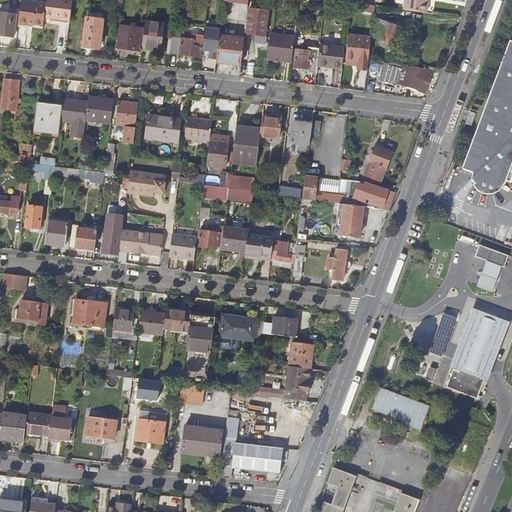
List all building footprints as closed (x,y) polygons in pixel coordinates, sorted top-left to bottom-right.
[(45,16),(46,3),(21,0),(18,23),(29,24),(29,22),(33,22),(33,24),(43,25),(45,16)] [(72,1),(67,0),(46,0),(46,3),(45,16),(70,19),(72,1)] [(427,0),(404,0),(404,10),(426,13),(427,0)] [(246,19),(245,34),(265,36),(268,8),(264,8),(264,11),(253,9),(249,9),(248,19),(246,19)] [(16,15),(0,12),(0,35),(13,37),(16,15)] [(373,17),(371,36),(383,40),(389,23),(373,17)] [(83,46),(99,48),(103,19),(86,18),(83,46)] [(164,24),(145,22),(144,29),(142,48),(161,50),(164,24)] [(383,40),(393,44),(399,27),(389,23),(383,40)] [(142,48),(144,29),(119,26),(116,48),(141,51),(142,48)] [(193,40),(169,37),(167,53),(200,57),(204,29),(194,28),(193,40)] [(292,62),(295,37),(270,34),(267,58),(292,62)] [(367,68),(368,60),(371,38),(348,35),(345,60),(358,61),(358,67),(367,68)] [(223,36),(219,36),(216,62),(241,65),(244,39),(223,36)] [(391,49),(393,44),(383,40),(381,45),(391,49)] [(472,188),(477,190),(476,192),(481,195),(487,196),(493,195),(497,193),(501,189),(503,186),(511,163),(511,43),(508,43),(494,83),(468,151),(461,170),(471,174),(470,176),(470,180),(470,183),(472,187),(472,188)] [(319,44),(318,60),(317,66),(342,69),(343,59),(343,56),(344,47),(319,44)] [(317,66),(318,60),(308,59),(309,51),(300,50),(300,58),(295,58),(294,68),(308,69),(308,72),(316,73),(317,66)] [(377,62),(368,60),(367,68),(364,91),(384,94),(385,84),(375,83),(377,62)] [(426,90),(433,72),(425,71),(383,64),(379,80),(404,86),(405,85),(416,88),(416,90),(423,92),(426,90)] [(4,80),(1,109),(16,111),(17,103),(19,103),(20,100),(17,99),(19,81),(4,80)] [(88,99),(87,102),(85,118),(99,120),(97,133),(109,135),(113,102),(88,99)] [(85,118),(87,102),(63,100),(61,109),(60,121),(73,122),(72,136),(83,137),(85,123),(85,118)] [(115,125),(124,126),(122,141),(133,143),(138,103),(118,101),(115,125)] [(58,134),(60,121),(61,109),(37,106),(34,131),(58,134)] [(475,115),(469,113),(464,125),(470,128),(475,115)] [(180,120),(148,116),(145,138),(178,141),(180,120)] [(261,129),(258,146),(273,148),(274,138),(279,138),(281,118),(262,116),(261,129)] [(212,120),(186,117),(184,138),(209,142),(210,135),(212,120)] [(312,124),(311,134),(319,135),(321,122),(313,120),(312,124)] [(311,134),(312,124),(293,122),(291,143),(309,145),(311,134)] [(256,161),(258,146),(261,129),(236,126),(231,163),(256,166),(256,161)] [(209,142),(206,165),(224,167),(228,138),(210,135),(209,142)] [(377,142),(364,175),(381,181),(392,152),(383,148),(384,145),(377,142)] [(108,144),(104,168),(113,169),(115,153),(113,153),(114,145),(108,144)] [(340,178),(349,180),(351,160),(342,159),(340,178)] [(179,178),(181,163),(174,162),(173,177),(179,178)] [(54,166),(30,163),(29,171),(53,174),(54,166)] [(79,169),(54,166),(53,174),(78,177),(79,169)] [(88,170),(79,169),(78,177),(87,179),(88,170)] [(154,179),(155,174),(129,171),(129,176),(154,179)] [(221,171),(219,181),(219,187),(228,188),(230,172),(221,171)] [(127,189),(127,193),(153,196),(153,192),(163,193),(166,175),(155,174),(154,179),(129,176),(129,178),(127,189)] [(305,175),(302,197),(302,199),(314,201),(315,195),(317,176),(305,175)] [(362,181),(364,182),(380,184),(381,181),(364,175),(362,181)] [(195,184),(203,185),(204,179),(204,178),(196,177),(195,184)] [(349,180),(340,178),(338,193),(349,194),(348,199),(358,200),(388,210),(395,193),(364,182),(362,181),(349,180)] [(226,200),(228,188),(219,187),(203,185),(202,197),(226,200)] [(251,203),(253,191),(228,188),(226,200),(251,203)] [(339,204),(343,204),(344,196),(322,194),(322,196),(315,195),(314,201),(320,201),(339,204)] [(0,211),(17,214),(19,198),(0,195),(0,211)] [(343,204),(339,204),(338,211),(343,212),(340,235),(359,237),(363,207),(343,204)] [(25,227),(40,229),(43,207),(28,205),(25,227)] [(303,232),(310,233),(312,216),(305,215),(303,232)] [(122,219),(108,218),(106,241),(103,241),(102,252),(118,254),(122,219)] [(48,221),(45,244),(65,246),(67,224),(48,221)] [(245,252),(247,235),(248,230),(223,227),(223,230),(221,247),(221,249),(245,252)] [(94,250),(97,230),(79,228),(76,247),(94,250)] [(221,247),(223,230),(208,228),(208,231),(200,230),(198,247),(216,249),(217,247),(221,247)] [(163,236),(122,231),(118,263),(126,264),(127,251),(160,255),(163,236)] [(195,253),(197,237),(172,234),(169,256),(194,259),(195,253)] [(273,238),(247,235),(245,252),(245,256),(271,259),(273,241),(273,238)] [(296,245),(273,241),(271,259),(270,260),(294,263),(296,245)] [(504,255),(474,244),(470,256),(481,260),(496,265),(499,267),(504,255)] [(331,279),(342,281),(346,251),(335,250),(334,259),(328,258),(327,269),(332,270),(331,279)] [(295,256),(293,275),(301,275),(304,257),(295,256)] [(496,265),(481,260),(478,269),(472,285),(487,291),(493,273),(496,265)] [(27,277),(4,274),(2,288),(25,291),(27,277)] [(16,321),(45,325),(47,304),(34,302),(34,300),(27,299),(27,302),(21,301),(20,312),(17,312),(16,321)] [(75,303),(73,324),(104,327),(106,304),(94,302),(93,305),(75,303)] [(134,310),(115,308),(113,331),(131,333),(134,310)] [(448,367),(467,374),(482,380),(486,381),(507,322),(470,308),(448,367)] [(166,310),(165,314),(164,328),(188,331),(190,315),(191,313),(166,310)] [(165,314),(141,311),(138,332),(163,335),(164,328),(165,314)] [(429,350),(446,356),(460,318),(444,312),(429,350)] [(211,353),(215,318),(190,315),(188,331),(186,350),(211,353)] [(220,336),(254,340),(257,321),(223,316),(220,336)] [(274,318),(273,325),(265,324),(264,334),(295,337),(296,320),(274,318)] [(291,344),(288,366),(310,369),(312,346),(291,344)] [(0,368),(8,369),(9,362),(0,361),(0,368)] [(284,398),(305,401),(306,393),(308,393),(310,383),(308,383),(310,369),(288,366),(284,398)] [(182,384),(184,369),(176,369),(176,371),(174,383),(182,384)] [(482,380),(467,374),(467,376),(451,370),(445,387),(475,399),(482,380)] [(123,395),(137,397),(139,379),(125,377),(123,395)] [(204,387),(182,384),(180,403),(186,404),(194,404),(202,406),(204,387)] [(429,405),(379,387),(371,409),(399,420),(398,423),(406,426),(408,420),(413,421),(411,428),(420,431),(429,405)] [(54,403),(53,411),(66,412),(67,404),(54,403)] [(140,409),(139,417),(148,418),(149,411),(140,409)] [(27,413),(27,417),(25,433),(49,436),(52,417),(52,416),(27,413)] [(27,417),(2,414),(0,431),(0,438),(24,441),(25,433),(27,417)] [(73,419),(52,417),(49,436),(49,441),(58,442),(58,439),(70,441),(73,419)] [(85,435),(114,438),(116,421),(87,418),(85,435)] [(220,477),(230,478),(232,467),(280,473),(283,449),(235,442),(239,419),(228,418),(220,477)] [(165,423),(138,420),(136,441),(163,444),(165,423)] [(217,441),(184,436),(182,449),(203,452),(203,455),(215,456),(217,441)] [(342,511),(356,476),(333,468),(325,488),(338,493),(333,506),(323,502),(319,511),(342,511)] [(414,511),(419,500),(401,493),(393,511),(414,511)] [(23,511),(24,503),(0,500),(0,511),(23,511)] [(54,511),(55,509),(56,504),(31,501),(29,511),(54,511)] [(107,505),(106,511),(130,511),(131,503),(121,501),(121,507),(107,505)]
